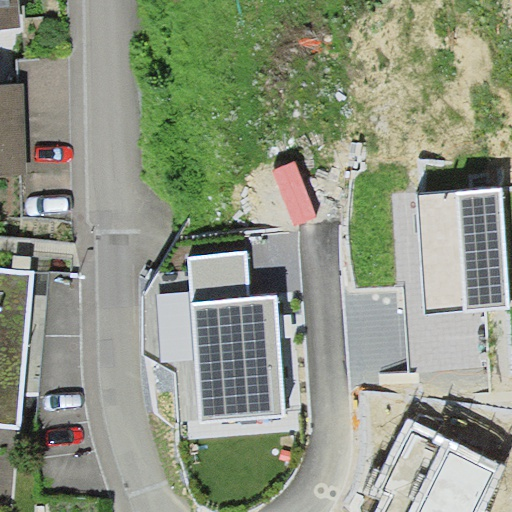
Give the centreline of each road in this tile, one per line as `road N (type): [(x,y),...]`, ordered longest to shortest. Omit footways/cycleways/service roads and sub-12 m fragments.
road 1 (residential): [(103,0),(119,384),(155,511)]
road 2 (residential): [(320,223),(331,441),(304,511)]
